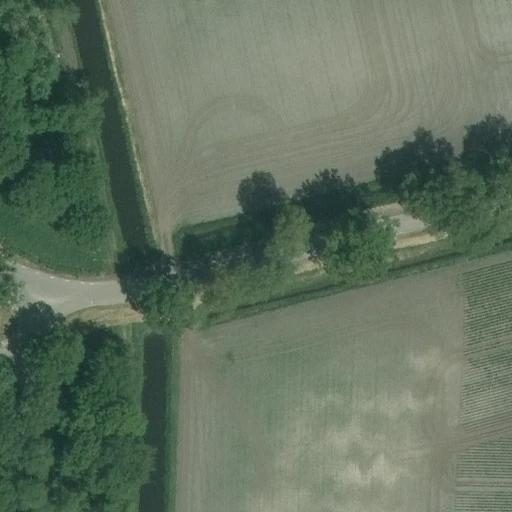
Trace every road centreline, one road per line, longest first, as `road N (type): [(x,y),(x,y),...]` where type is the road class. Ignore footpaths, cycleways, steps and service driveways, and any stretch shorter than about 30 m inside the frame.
road 1 (tertiary): [(511,208),(168,292),(56,294)]
road 2 (tertiary): [(9,511),(19,355)]
